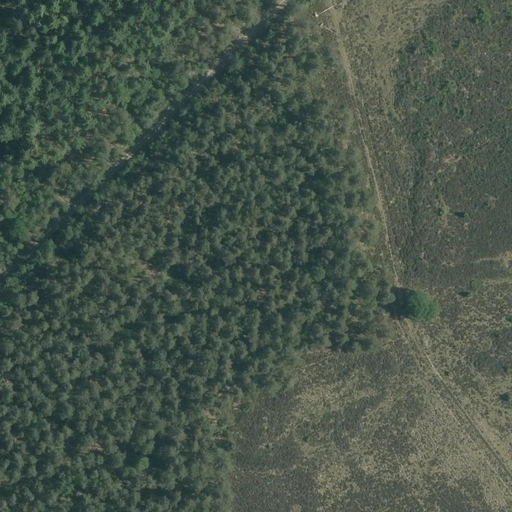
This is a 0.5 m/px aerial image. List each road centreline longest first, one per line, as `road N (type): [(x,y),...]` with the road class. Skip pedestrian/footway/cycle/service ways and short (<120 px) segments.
road 1 (track): [(511,471),(419,336),(398,284),(332,0)]
road 2 (track): [(0,280),(290,0)]
